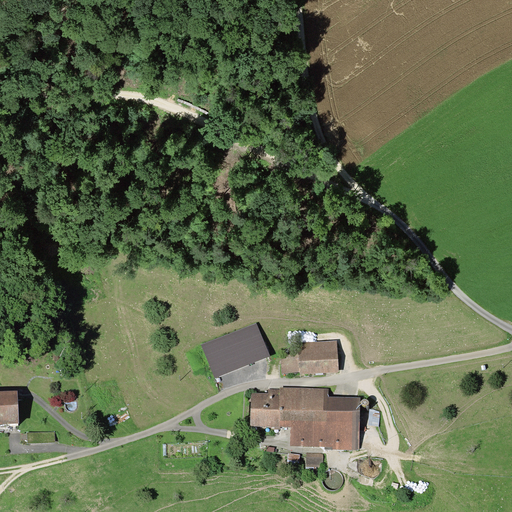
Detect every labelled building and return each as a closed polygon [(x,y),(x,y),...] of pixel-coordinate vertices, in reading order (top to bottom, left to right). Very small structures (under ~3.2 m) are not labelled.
[(270,356),(256,323),(201,344),(215,378),(270,356)] [(300,374),(339,372),(337,341),(298,343),(299,351),(300,371),(300,374)] [(300,371),(299,351),(281,352),(282,373),(300,371)] [(325,449),(359,450),(360,398),(329,397),(329,389),(280,387),(280,389),(268,389),(268,393),(252,393),(250,426),(280,427),(291,427),(290,446),(325,447),(325,449)] [(0,391),(0,424),(19,424),(17,390),(0,391)] [(55,431),(27,432),(28,444),(56,443),(55,431)] [(300,454),(289,453),(288,465),(300,466),(300,454)] [(324,453),(306,453),(307,467),(324,467),(324,453)]
